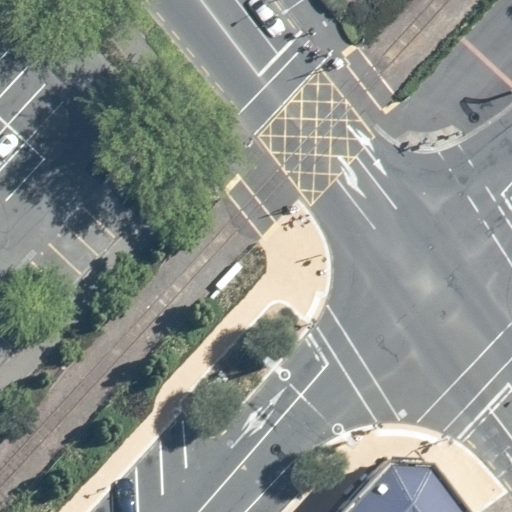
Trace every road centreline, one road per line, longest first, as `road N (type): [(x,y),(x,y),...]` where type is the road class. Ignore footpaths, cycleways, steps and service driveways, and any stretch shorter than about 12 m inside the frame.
road 1 (tertiary): [(198,0),(416,276)]
road 2 (residential): [(194,511),(416,276)]
road 3 (tertiary): [(511,390),(416,276)]
road 4 (residential): [(416,276),(511,184)]
